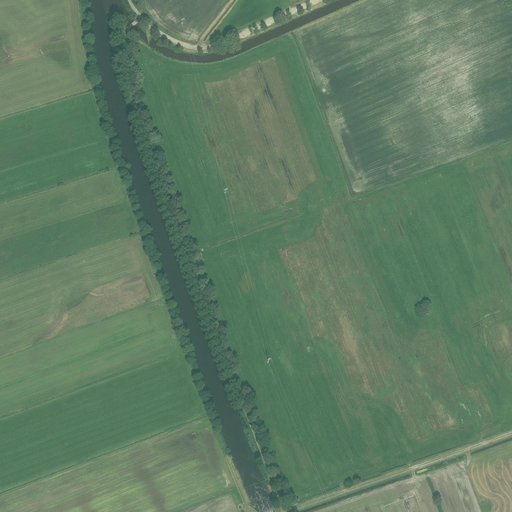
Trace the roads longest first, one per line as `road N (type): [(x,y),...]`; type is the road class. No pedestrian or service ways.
road 1 (track): [(283,511),(127,86),(122,36),(148,14)]
road 2 (track): [(286,511),(511,431)]
road 3 (track): [(130,0),(164,36),(197,47),(317,0)]
